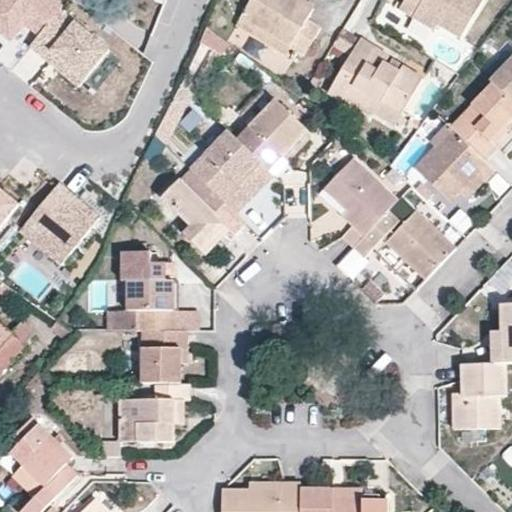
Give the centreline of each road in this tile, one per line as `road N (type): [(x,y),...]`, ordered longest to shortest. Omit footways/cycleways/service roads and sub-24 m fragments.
road 1 (residential): [(397,336),(357,306),(240,310),(241,443)]
road 2 (residential): [(201,0),(128,141),(72,146),(0,115)]
road 3 (residential): [(511,214),(397,336)]
road 4 (residential): [(241,443),(407,441)]
